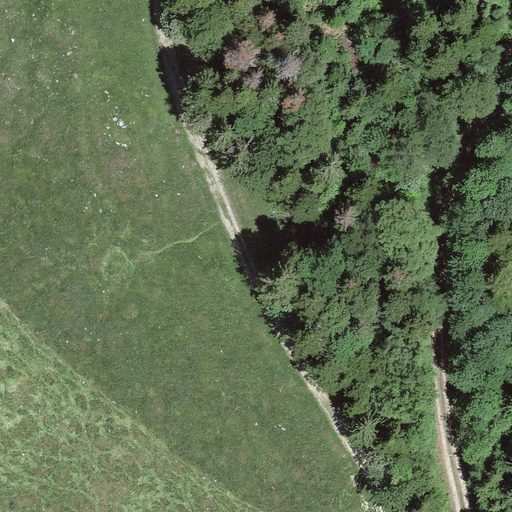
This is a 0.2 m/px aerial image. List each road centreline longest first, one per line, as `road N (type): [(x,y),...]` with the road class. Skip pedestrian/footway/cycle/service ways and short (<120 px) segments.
road 1 (track): [(389,511),(257,282),(182,107),(159,0)]
road 2 (track): [(511,77),(463,183),(443,367),(462,511)]
